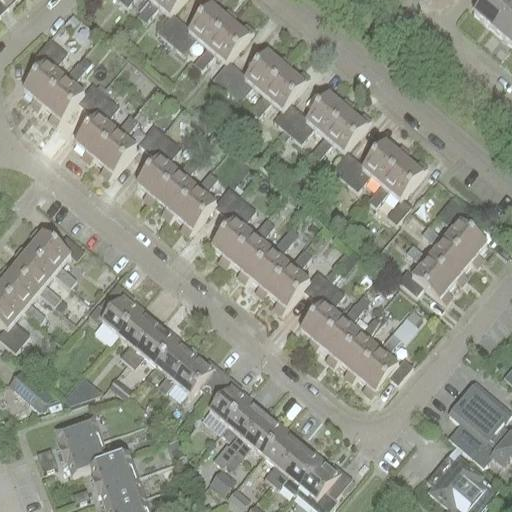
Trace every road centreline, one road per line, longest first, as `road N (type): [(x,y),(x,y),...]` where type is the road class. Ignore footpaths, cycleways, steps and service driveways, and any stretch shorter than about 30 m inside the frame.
road 1 (residential): [(511,285),(388,435),(369,444),(1,150)]
road 2 (unclassified): [(511,189),(289,0)]
road 3 (residential): [(511,98),(394,0)]
